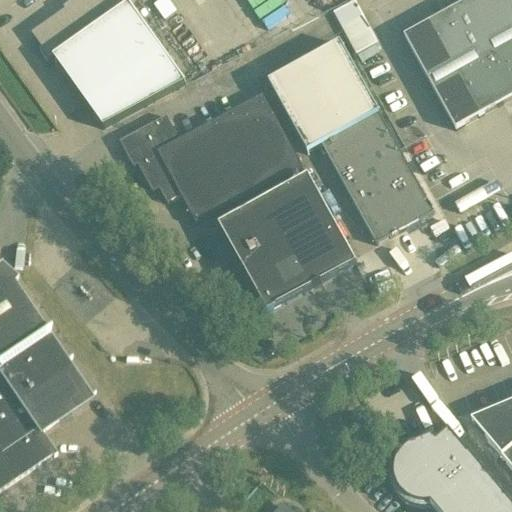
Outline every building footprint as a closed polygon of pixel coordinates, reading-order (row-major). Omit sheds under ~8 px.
[(185,88),(123,0),(90,0),(37,38),(104,132),(185,88)] [(511,0),(473,0),(405,37),(457,132),(511,101),(511,0)] [(356,58),(378,46),(355,4),(333,16),(356,58)] [(322,149),(377,248),(434,216),(340,47),(269,86),(308,157),(322,149)] [(264,99),(212,127),(251,200),(303,171),(264,99)] [(251,200),(212,127),(180,145),(166,120),(119,145),(123,152),(133,172),(138,169),(147,186),(152,196),(159,192),(167,208),(181,201),(197,229),(251,200)] [(356,267),(309,183),(222,232),(263,305),(261,306),(267,318),(273,315),(272,313),(356,267)] [(2,270),(0,268),(0,493),(55,457),(41,435),(89,402),(44,336),(50,332),(49,331),(45,334),(13,287),(17,283),(2,270)] [(511,408),(472,426),(511,473),(511,408)] [(433,441),(416,448),(411,450),(407,452),(404,455),(400,459),(398,463),(396,467),(394,471),(394,476),(394,481),(395,485),(396,490),(398,494),(401,498),(404,501),(408,504),(412,506),(416,508),(421,509),(426,509),(430,509),(432,511),(511,511),(511,510),(448,435),(447,435),(448,436),(443,441),(437,445),(433,441)]
